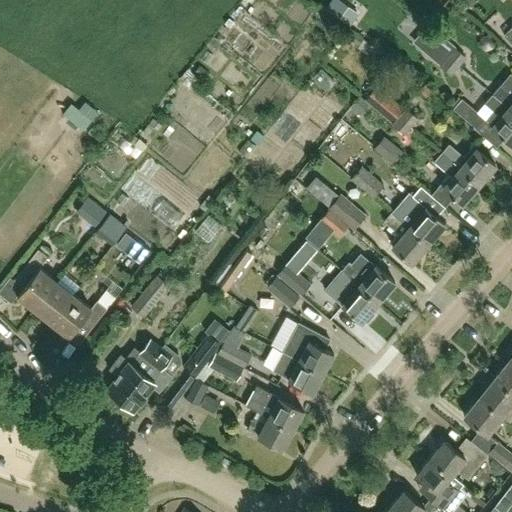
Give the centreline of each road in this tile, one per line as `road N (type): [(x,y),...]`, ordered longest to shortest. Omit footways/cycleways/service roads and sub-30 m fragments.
road 1 (residential): [(288,511),(511,250)]
road 2 (residential): [(157,464),(35,379),(0,343)]
